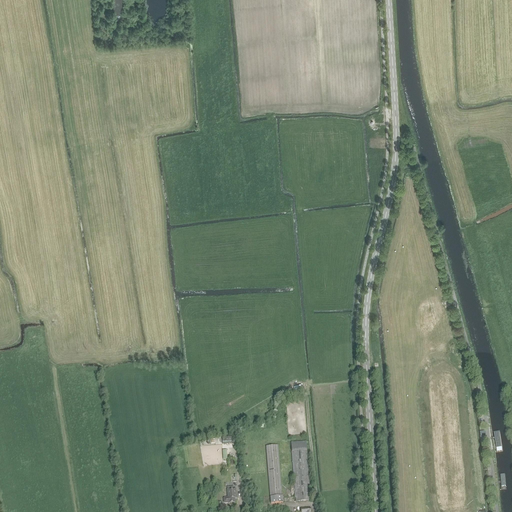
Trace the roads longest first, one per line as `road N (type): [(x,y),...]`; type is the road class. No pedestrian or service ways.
road 1 (primary): [(375,511),(365,321),(395,154),(388,0)]
road 2 (unclassified): [(496,511),(483,404),(414,147)]
